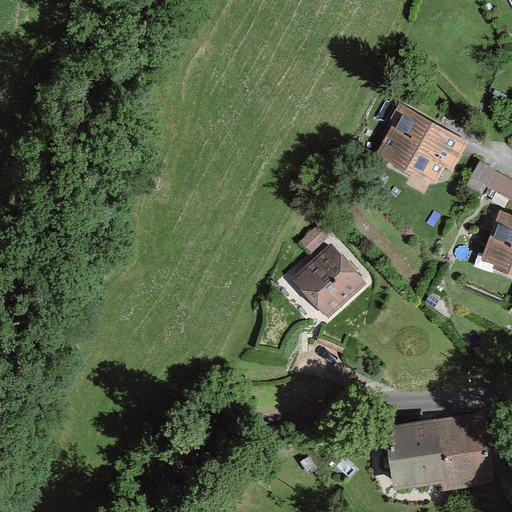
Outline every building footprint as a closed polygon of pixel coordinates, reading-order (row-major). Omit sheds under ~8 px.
[(463,150),(401,120),(379,164),(441,195),(463,150)] [(511,198),(511,185),(485,172),(476,191),(508,206),(511,198)] [(511,226),(503,223),(483,271),(511,282),(511,226)] [(318,264),(297,283),(328,320),(366,287),(319,233),(303,247),(318,264)] [(483,421),(391,436),(401,498),(493,484),(483,421)]
